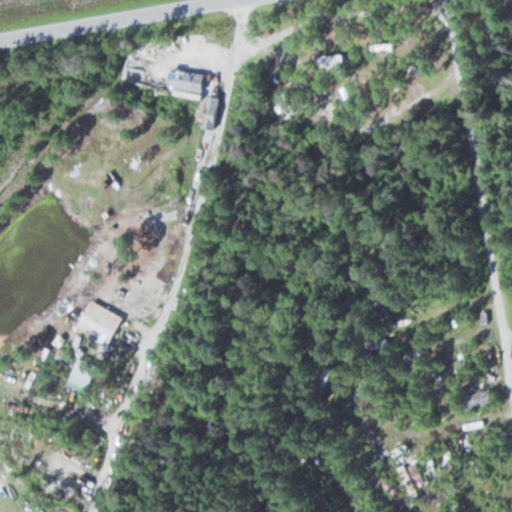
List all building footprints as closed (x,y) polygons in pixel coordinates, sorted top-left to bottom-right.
[(343,67),(343,55),(324,55),(324,67),(343,67)] [(378,303),(388,324),(397,320),(387,298),(378,303)] [(106,332),(102,340),(111,345),(122,324),(92,307),(85,320),(106,332)] [(336,370),(329,366),(318,384),(325,388),(336,370)] [(463,395),(466,411),(496,406),(494,390),(463,395)]
